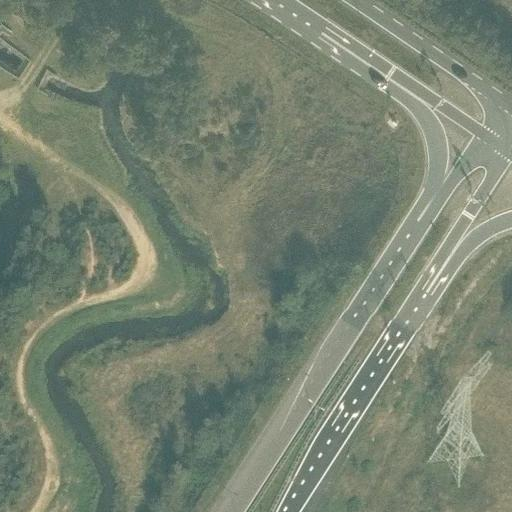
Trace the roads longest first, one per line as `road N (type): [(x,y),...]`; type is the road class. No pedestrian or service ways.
road 1 (track): [(37,511),(51,470),(44,433),(22,402),(14,372),(26,339),(53,313),(144,280),(152,259),(112,176),(0,104)]
road 2 (track): [(137,361),(200,347),(227,330),(237,302),(229,240),(234,205),(286,128),(281,85),(253,40),(192,24),(157,0)]
road 3 (motorway): [(432,212),(238,511)]
road 4 (motorway): [(292,511),(431,297)]
road 5 (secondary): [(511,110),(349,0)]
road 6 (motorway): [(431,297),(458,231),(508,152)]
road 7 (secondary): [(283,0),(407,82)]
road 8 (motorway): [(407,82),(439,152),(432,212)]
road 9 (track): [(75,0),(39,61),(0,99)]
